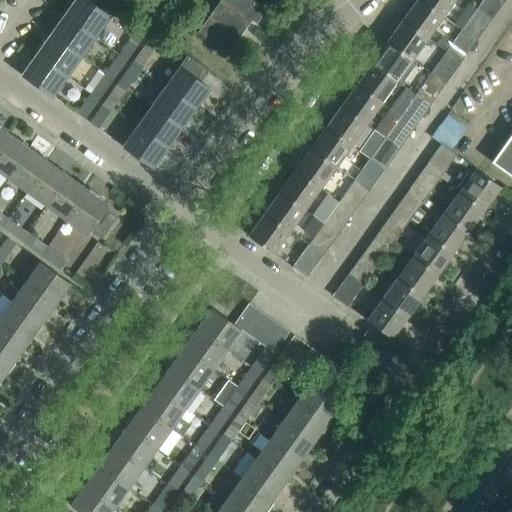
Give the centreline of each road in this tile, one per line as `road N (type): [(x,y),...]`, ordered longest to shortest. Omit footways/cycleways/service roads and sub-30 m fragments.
road 1 (residential): [(305,294),(511,0)]
road 2 (residential): [(0,453),(176,204)]
road 3 (residential): [(222,236),(347,69),(335,19)]
road 4 (residential): [(176,204),(276,76),(335,19)]
road 5 (residential): [(176,204),(0,79)]
road 6 (residential): [(411,376),(511,233)]
road 7 (residential): [(314,511),(411,376)]
road 8 (residential): [(411,376),(305,294)]
